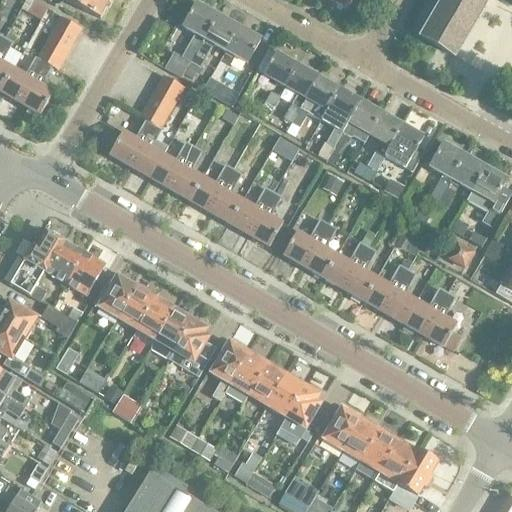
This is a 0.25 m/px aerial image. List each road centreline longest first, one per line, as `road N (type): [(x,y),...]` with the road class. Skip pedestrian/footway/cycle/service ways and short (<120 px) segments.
road 1 (residential): [(499,441),(49,179)]
road 2 (residential): [(49,179),(151,0)]
road 3 (residential): [(511,148),(361,62)]
road 4 (residential): [(361,62),(248,0)]
